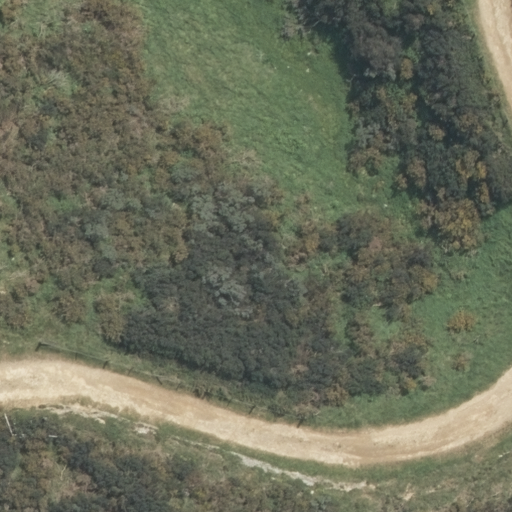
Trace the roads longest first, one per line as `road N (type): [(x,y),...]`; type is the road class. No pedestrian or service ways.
road 1 (track): [(511,372),(443,423),(317,429),(50,390),(0,411)]
road 2 (track): [(483,0),(482,36),(511,115)]
